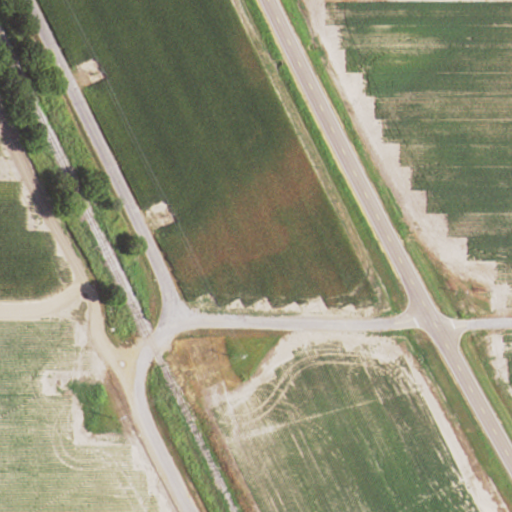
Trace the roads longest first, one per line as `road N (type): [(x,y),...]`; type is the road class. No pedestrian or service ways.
road 1 (primary): [(265,0),(511,466)]
road 2 (residential): [(182,324),(21,0)]
road 3 (residential): [(432,324),(182,324)]
road 4 (residential): [(185,511),(134,395),(140,357),(182,324)]
road 5 (track): [(134,373),(72,316),(0,313)]
